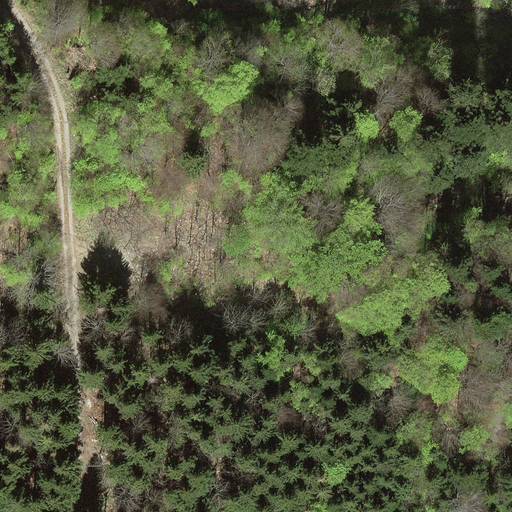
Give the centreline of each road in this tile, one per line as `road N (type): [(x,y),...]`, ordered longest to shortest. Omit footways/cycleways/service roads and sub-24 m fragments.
road 1 (track): [(69,511),(77,494),(66,127),(53,83),(3,0)]
road 2 (track): [(511,396),(449,511)]
